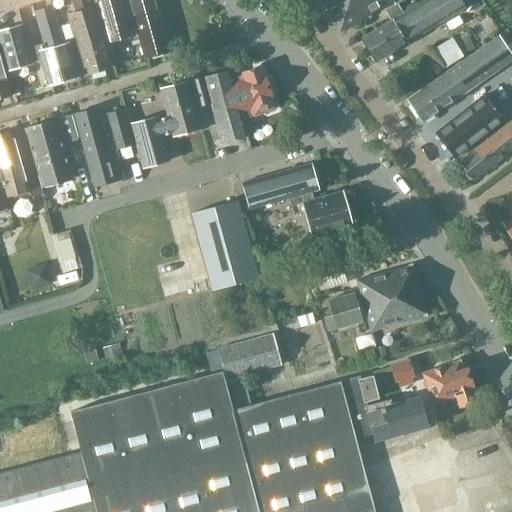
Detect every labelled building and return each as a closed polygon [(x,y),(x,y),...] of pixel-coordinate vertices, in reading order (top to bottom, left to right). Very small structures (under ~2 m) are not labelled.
[(106,42),(133,34),(122,0),(95,0),(106,42)] [(128,0),(144,58),(168,51),(154,0),(128,0)] [(392,0),(338,0),(326,7),(339,31),(393,1),(392,0)] [(376,61),(463,8),(458,0),(424,0),(362,38),(376,61)] [(398,5),(388,12),(392,19),(403,12),(398,5)] [(35,12),(34,12),(43,44),(45,49),(63,44),(52,7),(35,12)] [(84,74),(111,67),(94,7),(67,14),(84,74)] [(0,48),(6,70),(33,63),(22,25),(0,30),(0,48)] [(423,122),(511,59),(511,57),(497,36),(408,99),(423,122)] [(43,44),(36,46),(47,85),(55,82),(78,76),(68,42),(63,44),(45,49),(43,44)] [(0,97),(9,95),(0,61),(0,97)] [(242,74),(231,78),(231,75),(193,85),(199,107),(210,104),(221,143),(247,136),(243,119),(276,107),(271,94),(274,89),(270,79),(264,76),(260,66),(241,73),(242,74)] [(160,90),(167,114),(131,124),(142,168),(169,161),(162,137),(172,134),(173,135),(199,128),(186,82),(160,90)] [(483,96),(435,132),(454,157),(502,120),(483,96)] [(98,116),(96,108),(74,114),(94,186),(115,180),(124,177),(116,150),(132,146),(122,109),(98,116)] [(45,186),(72,178),(62,142),(77,138),(71,115),(25,128),(42,187),(45,186)] [(475,180),(511,150),(511,118),(460,160),(475,180)] [(23,169),(12,131),(0,134),(0,178),(5,197),(29,190),(30,194),(42,191),(41,187),(35,165),(23,169)] [(313,199),(311,192),(319,190),(311,163),(241,183),(249,210),(289,198),(291,206),(302,204),(312,238),(350,227),(340,191),(313,199)] [(212,289),(257,277),(236,201),(191,213),(212,289)] [(511,218),(502,225),(511,239),(511,218)] [(311,280),(340,271),(335,257),(307,265),(311,280)] [(74,258),(61,262),(64,271),(77,267),(74,258)] [(363,306),(418,290),(411,265),(356,280),(361,297),(363,306)] [(363,306),(365,311),(370,331),(425,315),(418,290),(363,306)] [(363,306),(361,297),(356,298),(355,294),(330,300),(334,314),(323,317),(327,332),(337,329),(362,323),(360,312),(365,311),(363,306)] [(311,313),(297,317),(299,327),(314,323),(311,313)] [(373,511),(354,438),(377,432),(369,406),(367,401),(378,398),(372,377),(361,380),(360,376),(250,405),(242,376),(281,365),(272,335),(218,349),(220,354),(206,358),(210,374),(70,412),(81,451),(0,472),(0,511),(373,511)] [(120,343),(104,347),(106,358),(123,354),(120,343)] [(382,346),(375,348),(378,359),(386,357),(382,346)] [(96,350),(84,353),(87,363),(99,360),(96,350)] [(394,382),(398,381),(400,388),(413,384),(411,377),(414,376),(409,360),(389,366),(394,382)] [(464,374),(459,360),(422,373),(433,404),(455,396),(459,407),(476,401),(467,373),(464,374)] [(377,432),(378,438),(426,426),(418,398),(391,405),(390,400),(369,406),(377,432)]
